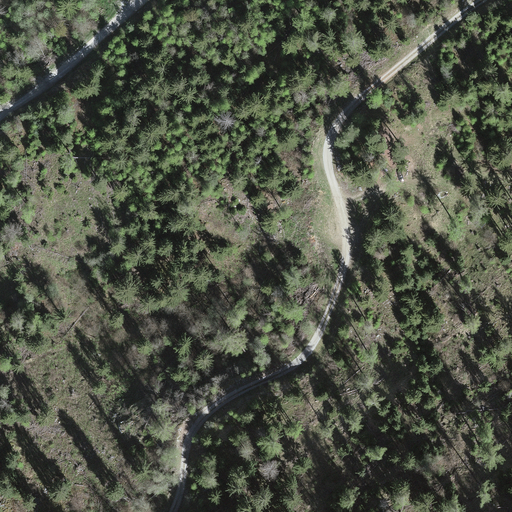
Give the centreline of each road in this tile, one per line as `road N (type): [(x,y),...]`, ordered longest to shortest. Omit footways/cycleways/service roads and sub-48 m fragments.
road 1 (track): [(172,511),(186,446),(202,418),(300,360),(317,335),(344,260),(328,165),(344,110),(482,0)]
road 2 (track): [(142,0),(0,124)]
